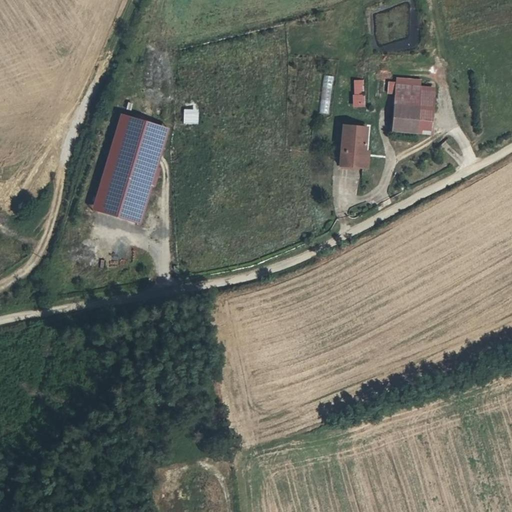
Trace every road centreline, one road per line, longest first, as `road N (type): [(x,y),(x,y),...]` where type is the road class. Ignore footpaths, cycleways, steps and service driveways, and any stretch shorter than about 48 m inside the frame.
road 1 (unclassified): [(511,152),(307,261),(219,290),(0,329)]
road 2 (track): [(0,219),(71,127),(134,0)]
